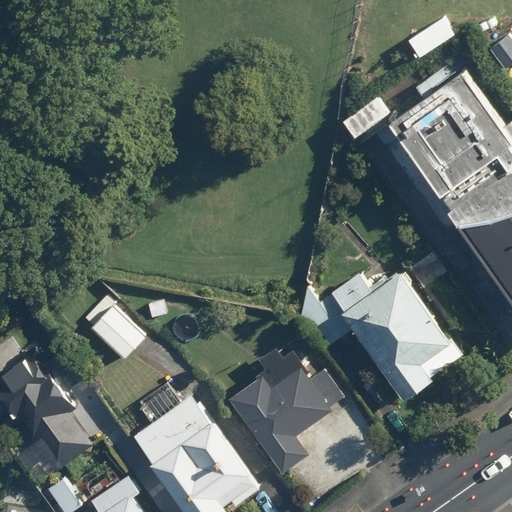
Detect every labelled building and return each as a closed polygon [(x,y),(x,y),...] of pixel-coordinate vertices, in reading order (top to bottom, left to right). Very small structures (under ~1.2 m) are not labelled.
[(511,29),(497,43),(511,60),(511,29)] [(463,83),(454,69),(417,94),(425,106),(397,125),(452,199),(465,234),(511,298),(511,131),(473,76),(463,83)] [(370,267),(340,287),(412,392),(440,372),(429,356),(457,337),(407,264),(381,283),(370,267)] [(111,293),(90,315),(132,356),(153,334),(111,293)] [(274,361),(267,367),(270,371),(238,395),(291,467),(317,449),(304,431),(352,395),(329,365),(320,372),(299,343),(289,350),(284,343),(269,354),(274,361)] [(41,346),(0,374),(0,388),(25,424),(29,421),(63,468),(98,443),(75,410),(82,405),(41,346)] [(242,500),(267,483),(201,387),(142,428),(198,511),(229,511),(237,507),(232,500),(238,495),(242,500)] [(108,509),(104,511),(152,511),(140,493),(146,489),(134,471),(99,494),(108,509)] [(72,475),(56,485),(72,510),(88,500),(72,475)]
